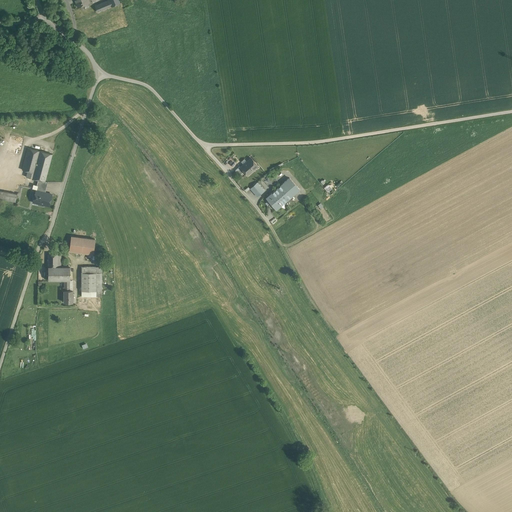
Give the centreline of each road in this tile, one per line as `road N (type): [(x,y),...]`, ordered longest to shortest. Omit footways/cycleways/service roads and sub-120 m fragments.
road 1 (track): [(511,111),(324,141),(204,144),(147,85),(99,74)]
road 2 (track): [(99,74),(0,369)]
road 3 (track): [(323,511),(290,433),(230,335)]
